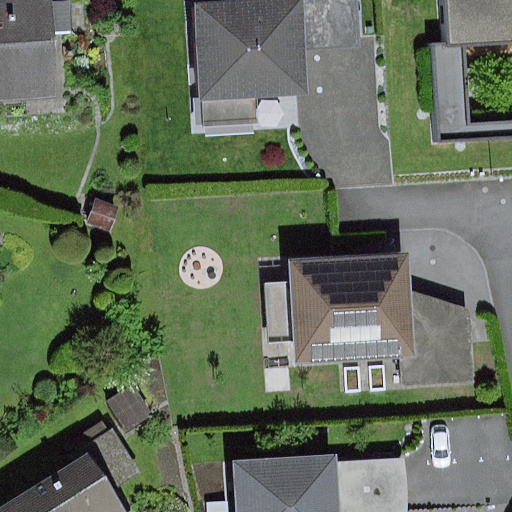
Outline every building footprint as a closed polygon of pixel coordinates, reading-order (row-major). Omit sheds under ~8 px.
[(66,0),(0,0),(0,105),(74,98),(66,0)] [(186,0),(195,137),(337,125),(335,55),(376,53),(375,0),(186,0)] [(511,0),(416,0),(428,139),(511,137),(511,0)] [(298,260),(304,372),(473,362),(465,247),(298,260)] [(270,340),(291,338),(287,282),(267,283),(270,340)] [(141,511),(104,452),(12,509),(14,511),(141,511)] [(244,463),(245,511),(420,511),(417,458),(244,463)]
